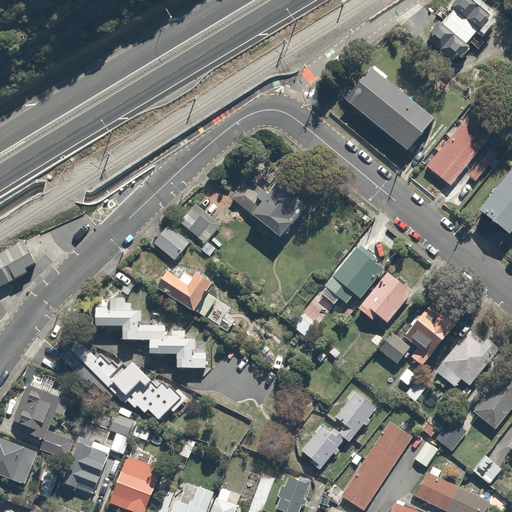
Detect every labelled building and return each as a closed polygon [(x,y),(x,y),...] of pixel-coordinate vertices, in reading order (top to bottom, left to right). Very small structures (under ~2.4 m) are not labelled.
[(494,15),(475,0),(459,0),(429,37),(457,61),(494,15)] [(345,99),(376,124),(402,92),(371,67),(345,99)] [(402,92),(376,124),(407,149),(433,118),(402,92)] [(473,109),(461,124),(485,143),(497,128),(473,109)] [(461,124),(450,138),(473,157),(485,143),(461,124)] [(450,138),(439,152),(462,171),(473,157),(450,138)] [(476,180),(498,153),(491,147),(469,175),(476,180)] [(439,152),(427,166),(451,185),(462,171),(439,152)] [(511,169),(480,209),(511,233),(511,231),(511,169)] [(278,175),(265,193),(245,178),(228,200),(248,215),(280,238),(309,199),(278,175)] [(177,223),(196,239),(208,224),(190,208),(177,223)] [(189,247),(165,227),(152,242),(175,263),(189,247)] [(356,245),(318,295),(334,306),(339,299),(345,304),(352,295),(358,299),(377,274),(371,269),(377,261),(356,245)] [(6,253),(0,256),(0,286),(19,276),(6,253)] [(356,307),(371,320),(375,315),(386,325),(414,293),(388,270),(356,307)] [(193,272),(186,284),(165,271),(155,288),(227,331),(237,314),(206,295),(213,284),(193,272)] [(463,313),(436,292),(402,336),(429,357),(463,313)] [(208,370),(207,339),(184,339),(184,324),(141,324),(141,309),(122,309),(122,296),(107,296),(108,310),(94,311),(95,329),(119,328),(119,342),(146,342),(146,357),(174,356),(174,371),(208,370)] [(312,324),(299,313),(289,325),(302,336),(312,324)] [(411,321),(403,314),(375,347),(396,365),(412,347),(399,336),(411,321)] [(492,337),(472,321),(434,371),(452,386),(454,387),(492,337)] [(341,349),(327,340),(314,361),(328,370),(341,349)] [(80,345),(65,361),(89,384),(96,377),(118,399),(139,378),(117,357),(110,364),(101,355),(95,360),(80,345)] [(495,386),(471,414),(491,431),(511,406),(511,359),(492,383),(495,386)] [(118,399),(123,404),(126,402),(135,410),(137,408),(148,419),(153,414),(159,420),(181,397),(164,381),(153,392),(139,378),(118,399)] [(451,388),(440,378),(425,395),(436,405),(451,388)] [(413,404),(427,387),(417,379),(403,396),(413,404)] [(72,421),(77,408),(27,385),(5,434),(66,462),(76,442),(47,429),(55,413),(72,421)] [(328,429),(323,424),(299,451),(319,470),(375,408),(354,389),(330,416),(335,421),(328,429)] [(112,410),(105,428),(115,432),(109,448),(121,453),(134,419),(131,417),(133,412),(121,407),(119,413),(112,410)] [(451,453),(467,431),(438,409),(421,431),(451,453)] [(350,462),(358,467),(339,495),(363,511),(416,437),(391,420),(364,458),(356,453),(350,462)] [(38,454),(0,436),(0,480),(22,491),(38,454)] [(439,450),(426,440),(412,459),(425,469),(439,450)] [(108,454),(82,444),(65,488),(91,498),(108,454)] [(501,468),(483,451),(469,467),(488,483),(501,468)] [(145,511),(161,469),(125,457),(108,504),(132,511),(145,511)] [(63,466),(47,459),(33,491),(50,498),(63,466)] [(478,511),(485,499),(438,478),(441,471),(432,467),(429,474),(424,472),(413,498),(445,511),(478,511)] [(259,511),(273,478),(261,473),(247,508),(246,511),(259,511)] [(298,511),(310,484),(288,475),(272,511),(298,511)] [(205,511),(213,492),(183,480),(170,511),(205,511)] [(166,511),(174,495),(163,491),(154,511),(166,511)] [(233,511),(237,504),(215,496),(209,511),(233,511)] [(416,511),(394,503),(390,511),(416,511)]
